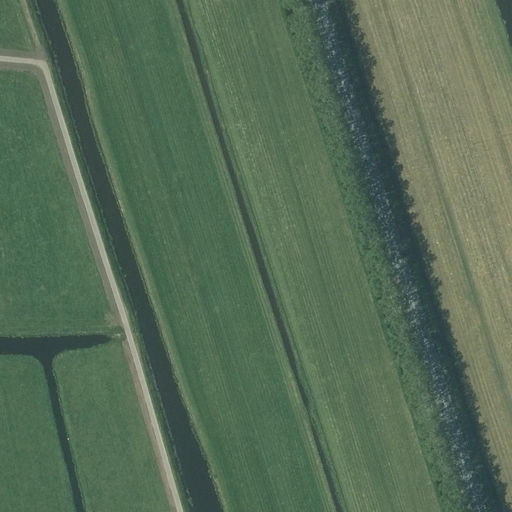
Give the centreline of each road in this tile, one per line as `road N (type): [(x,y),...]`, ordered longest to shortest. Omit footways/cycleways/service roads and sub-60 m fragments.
road 1 (primary): [(480,511),(318,0)]
road 2 (track): [(0,58),(43,62),(180,511)]
